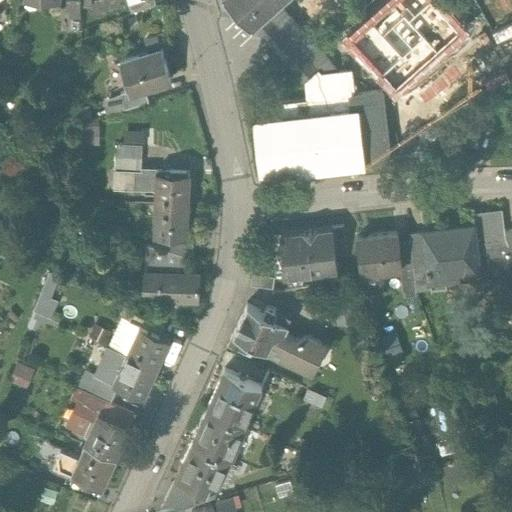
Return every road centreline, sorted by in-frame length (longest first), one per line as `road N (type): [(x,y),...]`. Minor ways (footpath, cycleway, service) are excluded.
road 1 (residential): [(127,511),(227,297),(245,199)]
road 2 (residential): [(245,199),(511,172)]
road 3 (residential): [(245,199),(198,0)]
